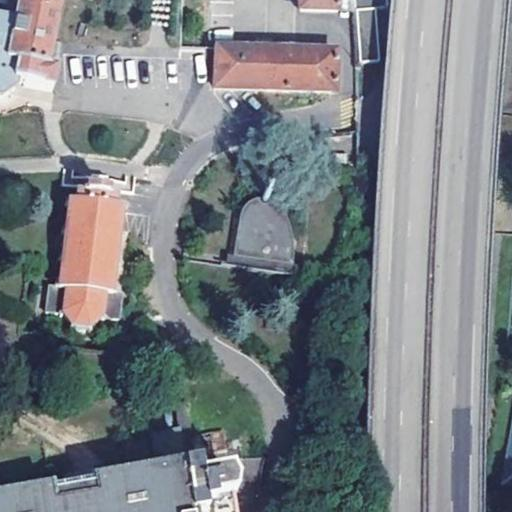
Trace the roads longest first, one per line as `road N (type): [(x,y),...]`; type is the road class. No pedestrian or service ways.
road 1 (motorway): [(426,0),(393,511)]
road 2 (motorway): [(448,511),(479,0)]
